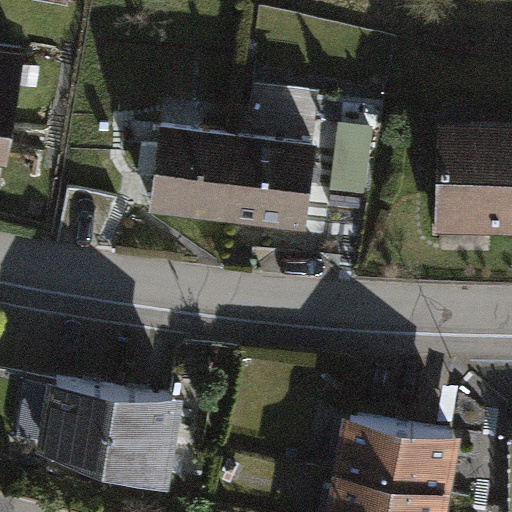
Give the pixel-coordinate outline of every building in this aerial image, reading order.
[(21,50),(0,46),(0,157),(2,158),(21,50)] [(229,211),(238,133),(163,123),(160,143),(143,141),(141,163),(159,165),(154,202),(229,211)] [(511,126),(445,125),(443,238),(511,239),(511,126)] [(303,219),(313,142),(238,133),(229,211),(303,219)] [(378,169),(380,142),(356,141),(354,168),(378,169)] [(59,375),(49,443),(106,458),(117,384),(59,375)] [(117,384),(106,458),(162,475),(175,394),(117,384)] [(475,443),(356,421),(346,479),(464,500),(475,443)] [(462,511),(464,500),(346,479),(339,511),(462,511)]
